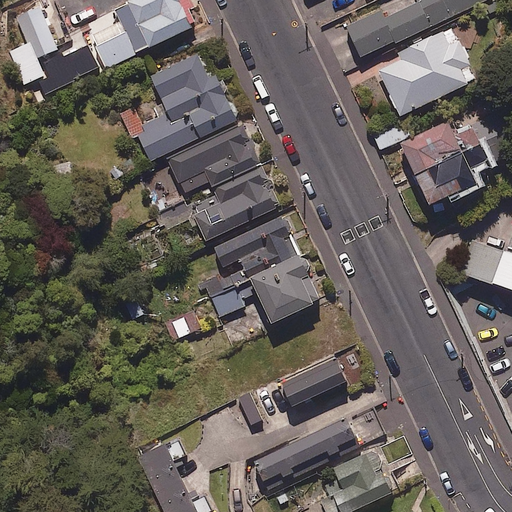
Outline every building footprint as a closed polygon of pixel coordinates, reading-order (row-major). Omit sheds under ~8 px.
[(84,43),(97,70),(151,42),(129,0),(127,0),(75,27),(84,43)] [(129,0),(151,42),(199,17),(189,0),(129,0)] [(388,11),(354,28),(369,57),(480,0),(421,0),(393,14),(388,11)] [(57,48),(62,46),(40,4),(15,17),(27,40),(7,50),(25,84),(36,78),(48,72),(41,57),(57,48)] [(409,59),(384,71),(407,117),(477,82),(484,74),(475,59),(457,43),(449,27),(404,49),(409,59)] [(57,48),(41,57),(48,72),(36,78),(46,97),(97,70),(84,43),(65,53),(62,46),(57,48)] [(217,79),(202,49),(152,73),(164,99),(153,104),(159,115),(135,126),(150,158),(241,115),(222,76),(217,79)] [(283,202),(245,118),(170,153),(186,189),(212,177),(221,198),(196,209),(208,236),(283,202)] [(451,122),(403,144),(432,206),(487,181),(484,173),(498,166),(493,155),(501,152),(494,137),(484,141),(476,122),(456,132),(451,122)] [(205,280),(221,314),(247,302),(244,295),(261,287),(274,316),(324,292),(285,210),(216,243),(228,269),(205,280)] [(511,281),(511,237),(498,277),(511,281)] [(495,297),(482,288),(469,305),(486,352),(500,347),(486,309),(495,297)] [(202,326),(195,309),(165,321),(172,338),(202,326)] [(334,348),(317,312),(285,327),(284,324),(250,340),(258,358),(272,351),(282,373),(334,348)] [(351,376),(340,354),(286,381),(297,403),(351,376)] [(324,453),(335,447),(332,442),(350,432),(341,413),(252,459),(262,478),(277,470),(280,475),(291,469),(288,464),(322,447),(324,453)] [(205,511),(212,509),(202,489),(189,495),(173,460),(186,455),(176,433),(135,452),(163,511),(205,511)] [(347,511),(391,491),(370,447),(331,465),(336,476),(293,497),(300,511),(347,511)]
